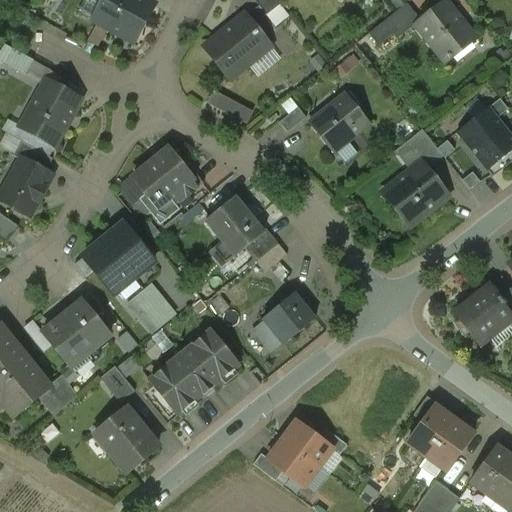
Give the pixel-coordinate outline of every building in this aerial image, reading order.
[(153,6),(141,0),(103,0),(92,21),(133,43),(153,6)] [(279,6),(275,0),(252,0),(265,17),(279,6)] [(358,0),(369,10),(378,0),(358,0)] [(419,21),(412,26),(412,27),(443,66),(476,40),(445,0),(419,21)] [(406,5),(367,35),(376,46),(375,48),(376,48),(393,34),(397,39),(412,27),(412,26),(419,21),(406,5)] [(243,17),(204,48),(230,80),(269,49),(243,17)] [(32,62),(4,46),(0,52),(0,64),(24,78),(32,62)] [(343,76),(360,63),(353,54),(336,67),(343,76)] [(44,82),(28,112),(31,114),(23,130),(54,148),(80,101),(44,82)] [(211,91),(205,103),(247,124),(253,111),(211,91)] [(369,126),(344,95),(308,124),(332,155),(369,126)] [(297,109),(278,124),(286,134),(305,119),(297,109)] [(491,179),(511,162),(511,138),(489,109),(457,135),(491,179)] [(442,158),(421,131),(397,151),(412,170),(420,164),(426,171),(442,158)] [(52,160),(20,143),(12,157),(19,161),(20,160),(44,174),(52,160)] [(168,151),(132,180),(145,197),(152,192),(162,205),(167,201),(192,181),(188,176),(192,172),(181,157),(176,161),(168,151)] [(44,174),(20,160),(19,161),(0,196),(0,201),(13,208),(13,211),(14,211),(24,216),(27,216),(29,217),(45,189),(43,189),(49,176),(44,174)] [(426,171),(420,164),(412,170),(397,182),(396,186),(397,188),(397,189),(401,194),(389,204),(409,229),(447,198),(426,171)] [(203,185),(192,172),(188,176),(192,181),(167,201),(174,208),(175,208),(203,185)] [(167,201),(162,205),(152,192),(145,197),(155,209),(151,212),(150,215),(159,226),(178,211),(175,208),(174,208),(167,201)] [(263,233),(235,199),(204,224),(233,259),(244,250),(263,234),(263,233)] [(17,227),(0,215),(0,240),(4,244),(17,227)] [(81,255),(114,298),(157,265),(123,222),(81,255)] [(263,234),(244,250),(255,263),(277,246),(265,231),(263,233),(263,234)] [(277,246),(255,263),(264,274),(286,257),(277,246)] [(511,297),(511,293),(501,279),(490,287),(503,304),(511,297)] [(151,282),(125,304),(151,335),(178,313),(151,282)] [(490,287),(453,315),(478,347),(511,321),(511,319),(502,307),(504,305),(503,304),(490,287)] [(104,312),(89,293),(79,302),(80,304),(81,303),(95,319),(104,312)] [(294,295),(261,322),(281,347),(314,320),(294,295)] [(511,297),(503,304),(504,305),(502,307),(511,319),(511,321),(511,297)] [(80,304),(42,335),(70,369),(109,337),(95,319),(81,303),(80,304)] [(48,387),(0,327),(0,403),(12,419),(37,399),(50,389),(48,387)] [(209,333),(148,381),(176,416),(202,395),(211,388),(237,367),(209,333)] [(114,368),(99,380),(119,405),(134,393),(114,368)] [(61,377),(48,387),(50,389),(37,399),(52,418),(78,397),(61,377)] [(426,398),(412,417),(422,424),(434,408),(435,408),(437,406),(426,398)] [(422,424),(407,445),(426,459),(455,419),(450,415),(448,418),(435,408),(434,408),(422,424)] [(126,411),(96,436),(108,451),(107,452),(125,474),(157,448),(126,411)] [(455,419),(426,459),(445,473),(473,436),(459,425),(460,423),(455,419)] [(317,439),(295,423),(285,437),(282,435),(278,440),(318,470),(331,452),(332,451),(317,439)] [(346,447),(324,430),(317,439),(332,451),(331,452),(338,457),(346,447)] [(318,470),(278,440),(274,446),(277,448),(267,461),(266,461),(282,473),(303,489),(318,470)] [(511,510),(511,460),(495,448),(469,484),(484,494),(486,492),(511,511),(511,510)] [(282,473),(266,461),(267,461),(260,455),(252,466),(274,483),(282,473)] [(435,483),(414,511),(432,511),(447,492),(435,483)] [(447,492),(432,511),(450,511),(458,500),(447,492)]
